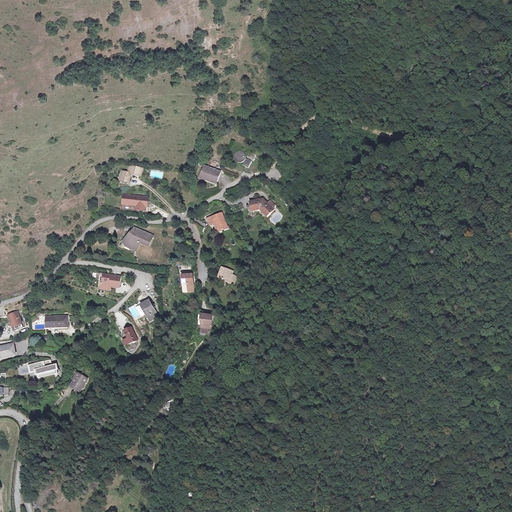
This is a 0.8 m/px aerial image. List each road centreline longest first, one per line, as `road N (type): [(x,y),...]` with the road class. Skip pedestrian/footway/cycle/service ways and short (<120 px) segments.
road 1 (residential): [(0,303),(45,281),(94,223),(169,219),(255,175)]
road 2 (track): [(430,131),(390,134),(318,115),(272,170),(255,175)]
road 3 (track): [(463,75),(411,68),(430,131)]
